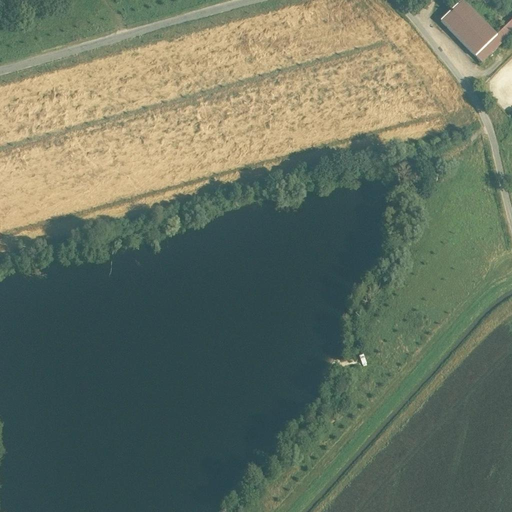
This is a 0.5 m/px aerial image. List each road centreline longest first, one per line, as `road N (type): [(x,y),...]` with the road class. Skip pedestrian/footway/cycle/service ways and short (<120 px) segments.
road 1 (unclassified): [(259,0),(0,69)]
road 2 (unclassified): [(511,222),(487,125),(463,83),(392,0)]
